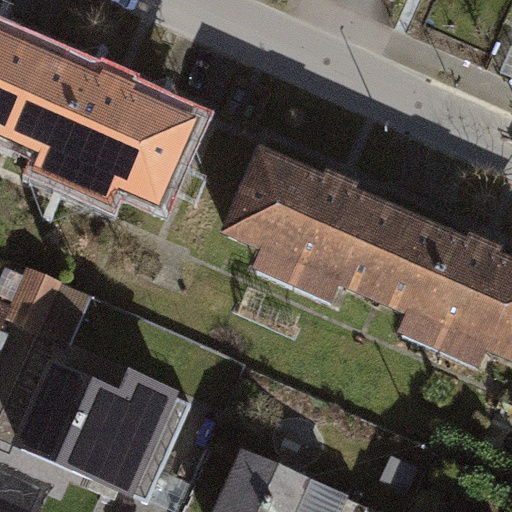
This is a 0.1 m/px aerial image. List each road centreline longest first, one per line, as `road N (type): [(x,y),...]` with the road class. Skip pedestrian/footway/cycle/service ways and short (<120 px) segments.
road 1 (residential): [(511,146),(325,66)]
road 2 (residential): [(325,66),(164,0)]
